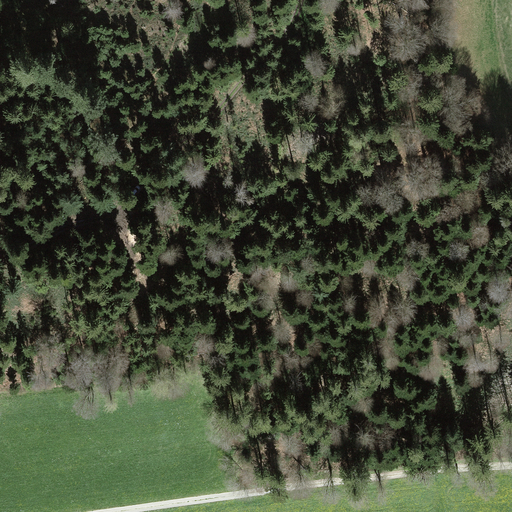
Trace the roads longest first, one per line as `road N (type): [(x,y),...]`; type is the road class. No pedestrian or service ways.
road 1 (track): [(112,511),(511,466)]
road 2 (track): [(296,0),(274,49),(116,205)]
